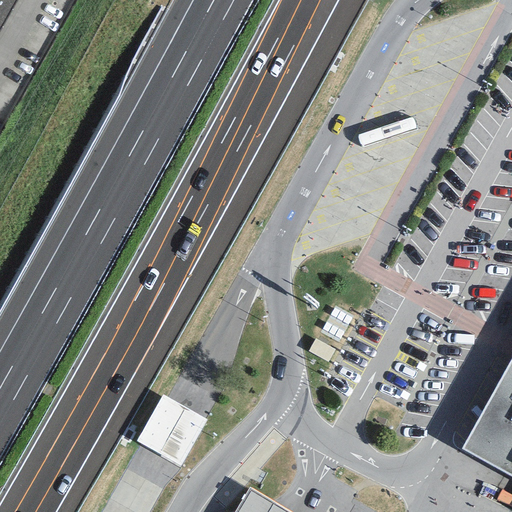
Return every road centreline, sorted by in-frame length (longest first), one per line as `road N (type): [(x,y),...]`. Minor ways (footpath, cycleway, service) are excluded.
road 1 (motorway): [(26,511),(308,0)]
road 2 (motorway): [(221,0),(0,401)]
